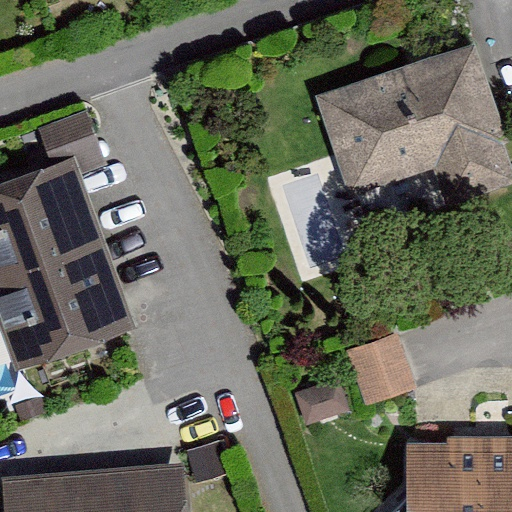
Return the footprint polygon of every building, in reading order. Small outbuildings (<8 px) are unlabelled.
[(511,147),(473,37),(325,89),(360,188),(448,157),(463,200),(511,182),(511,147)] [(136,319),(76,151),(0,177),(0,298),(21,359),(136,319)] [(404,333),(352,347),(368,407),(420,393),(404,333)] [(349,418),(335,380),(304,392),(318,430),(349,418)] [(511,511),(511,437),(410,438),(410,511),(511,511)] [(196,511),(195,458),(12,466),(14,511),(196,511)]
